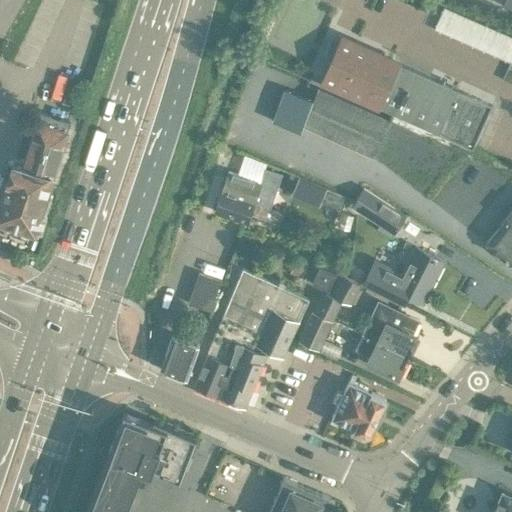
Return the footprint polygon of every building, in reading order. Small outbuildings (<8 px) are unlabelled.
[(511,61),(511,57),(511,35),(444,6),(435,27),(511,61)] [(320,79),(430,129),(473,148),(493,104),(340,35),(320,79)] [(303,125),(373,156),(389,119),(317,87),(313,97),(285,88),(274,121),(302,131),(303,125)] [(71,120),(41,111),(25,161),(16,158),(0,208),(0,221),(35,232),(71,120)] [(227,170),(220,190),(252,202),(270,208),(275,192),(269,190),(272,181),(276,182),(279,173),(264,167),(259,181),(227,170)] [(299,178),(292,193),(319,204),(320,201),(324,193),(325,189),(311,184),(299,178)] [(364,187),(352,205),(381,224),(391,231),(403,213),(393,206),(364,187)] [(220,190),(214,210),(246,221),(249,213),(277,223),(281,211),(270,208),(252,202),(220,190)] [(511,208),(485,243),(511,264),(511,263),(511,208)] [(374,260),(362,282),(393,297),(403,303),(408,294),(422,302),(443,260),(415,246),(401,273),(374,260)] [(336,272),(320,264),(312,281),(328,289),(336,272)] [(243,267),(207,351),(231,362),(218,393),(245,404),(268,349),(282,356),(309,297),(243,267)] [(331,294),(341,298),(349,302),(359,282),(341,272),(331,294)] [(210,310),(220,280),(199,273),(189,302),(210,310)] [(341,298),(331,294),(327,292),(323,299),(320,297),(314,309),(332,317),(341,298)] [(414,336),(415,334),(420,322),(377,301),(362,331),(406,352),(408,348),(411,350),(417,338),(414,336)] [(318,348),(330,321),(332,317),(314,309),(300,339),(318,348)] [(173,333),(160,367),(186,377),(198,343),(206,320),(195,316),(187,339),(173,333)] [(406,361),(402,360),(406,352),(362,331),(354,346),(370,353),(367,359),(396,374),(397,371),(400,373),(406,361)] [(207,351),(194,383),(218,393),(231,362),(207,351)] [(348,382),(331,418),(347,426),(363,434),(369,432),(384,399),(366,390),(348,382)] [(195,437),(166,426),(125,410),(84,511),(122,511),(142,464),(151,468),(151,467),(179,478),(195,437)] [(325,511),(333,497),(284,475),(266,511),(325,511)] [(511,511),(511,493),(502,489),(492,511),(511,511)]
